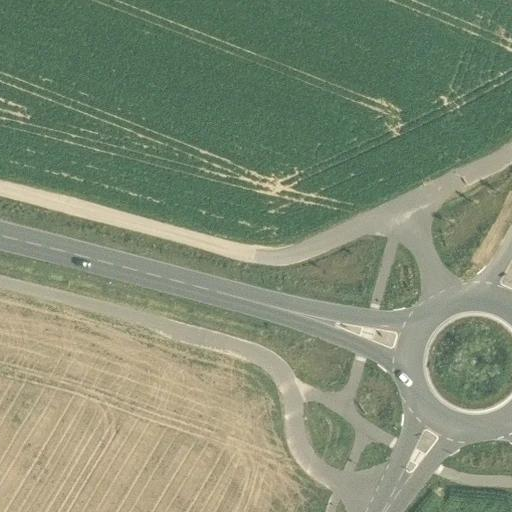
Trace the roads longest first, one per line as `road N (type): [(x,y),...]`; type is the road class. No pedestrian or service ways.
road 1 (track): [(511,156),(290,257),(0,190)]
road 2 (track): [(386,503),(312,470),(276,370),(0,289)]
road 3 (secondary): [(409,346),(0,237)]
